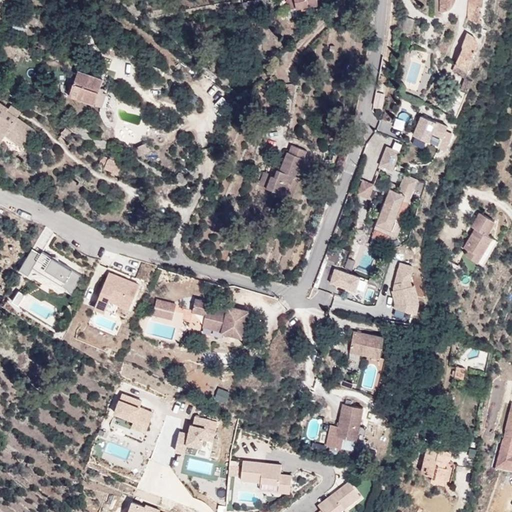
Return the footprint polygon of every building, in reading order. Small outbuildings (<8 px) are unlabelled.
[(268,10),(265,0),(257,0),(243,3),(245,15),(259,12),(268,10)] [(318,5),(317,0),(286,0),(288,10),(301,7),(303,14),(310,13),(309,9),(312,9),(311,6),(318,5)] [(455,0),(440,0),(441,12),(443,12),(448,10),(452,6),(454,3),(455,0)] [(482,7),(483,0),(470,0),(470,2),(468,2),(468,3),(467,18),(481,23),(482,20),(479,19),(482,13),(479,12),(480,7),(482,7)] [(25,31),(26,23),(13,22),(12,31),(25,31)] [(468,70),(479,42),(477,38),(467,33),(462,45),(463,47),(456,63),(468,70)] [(95,104),(103,80),(78,71),(74,83),(70,95),(95,104)] [(468,91),(471,83),(464,81),(461,89),(468,91)] [(102,107),(107,93),(104,92),(104,89),(101,87),(95,105),(102,107)] [(382,109),(385,94),(377,92),(374,107),(382,109)] [(17,118),(7,111),(9,108),(0,102),(0,130),(6,134),(23,146),(35,130),(17,118)] [(22,111),(12,104),(9,108),(7,111),(17,118),(22,111)] [(448,126),(422,115),(418,125),(414,134),(428,140),(429,141),(432,132),(444,137),(448,126)] [(65,141),(72,131),(67,128),(59,138),(65,141)] [(444,137),(432,132),(429,141),(428,140),(427,143),(439,148),(444,137)] [(400,151),(398,150),(401,143),(394,140),(392,148),(387,146),(380,165),(393,170),(400,151)] [(150,150),(146,142),(135,147),(139,156),(150,150)] [(302,168),(306,158),(304,158),(307,150),(292,144),(289,152),(288,152),(281,170),(278,169),(275,176),(272,175),(272,174),(264,171),(259,185),(284,195),(284,194),(289,182),(291,183),(294,175),(296,176),(299,167),(302,168)] [(47,153),(39,147),(35,154),(39,157),(44,158),(47,153)] [(122,162),(118,160),(118,158),(111,156),(110,158),(102,155),(100,163),(106,165),(105,168),(112,171),(111,173),(117,176),(121,166),(120,166),(122,162)] [(395,220),(403,200),(409,202),(418,179),(405,174),(398,191),(390,188),(387,196),(371,237),(387,243),(392,230),(391,230),(395,220)] [(292,197),(300,177),(296,176),(294,175),(291,183),(289,182),(284,194),(292,197)] [(369,199),(375,184),(363,179),(357,194),(369,199)] [(396,190),(398,185),(387,181),(382,194),(387,196),(390,188),(396,190)] [(421,198),(423,183),(418,182),(415,196),(421,198)] [(402,222),(410,203),(409,202),(403,200),(395,220),(402,222)] [(146,218),(148,212),(138,208),(136,214),(146,218)] [(495,221),(480,212),(472,226),(476,228),(464,247),(469,249),(466,254),(475,260),(479,253),(481,254),(492,237),(487,234),(495,221)] [(155,239),(159,230),(150,226),(146,235),(155,239)] [(498,240),(492,237),(481,254),(479,253),(475,260),(484,265),(498,240)] [(369,280),(379,250),(363,243),(350,273),(369,280)] [(331,247),(327,259),(339,264),(343,251),(331,247)] [(41,255),(32,250),(20,270),(29,275),(33,270),(43,273),(68,288),(69,292),(71,293),(82,275),(43,252),(41,255)] [(415,267),(400,263),(392,291),(395,309),(395,310),(396,310),(418,315),(420,306),(418,306),(415,287),(409,288),(415,267)] [(363,278),(336,269),(331,284),(358,293),(363,278)] [(100,298),(101,299),(95,311),(104,315),(110,302),(131,309),(140,283),(109,273),(100,298)] [(20,305),(25,296),(18,293),(14,302),(20,305)] [(170,311),(172,303),(157,299),(155,307),(170,311)] [(243,337),(249,311),(228,306),(227,313),(208,309),(210,302),(196,299),(193,311),(206,314),(203,326),(223,330),(222,332),(243,337)] [(173,319),(175,312),(155,307),(153,315),(173,319)] [(173,340),(176,327),(150,320),(146,335),(173,340)] [(380,357),(384,336),(354,331),(350,352),(380,357)] [(463,379),(465,368),(456,366),(455,378),(463,379)] [(352,389),(354,384),(341,380),(340,385),(352,389)] [(218,388),(214,399),(226,404),(230,393),(218,388)] [(114,416),(134,424),(132,428),(145,434),(154,412),(142,407),(144,403),(122,394),(114,416)] [(357,440),(364,408),(343,404),(339,426),(331,424),(327,444),(342,448),(343,438),(357,440)] [(511,473),(511,404),(496,469),(511,473)] [(205,441),(215,443),(217,432),(210,431),(212,421),(195,418),(193,426),(191,426),(190,434),(181,432),(176,453),(187,455),(188,447),(204,449),(205,441)] [(169,447),(175,448),(179,431),(172,429),(169,447)] [(449,486),(455,465),(449,460),(451,458),(452,456),(451,453),(450,450),(428,445),(421,473),(433,475),(431,481),(449,486)] [(282,464),(243,460),(241,479),(279,484),(279,491),(290,492),(292,475),(281,473),(282,464)] [(349,483),(318,507),(322,511),(343,511),(361,499),(349,483)] [(156,511),(155,511),(132,503),(128,511),(156,511)]
